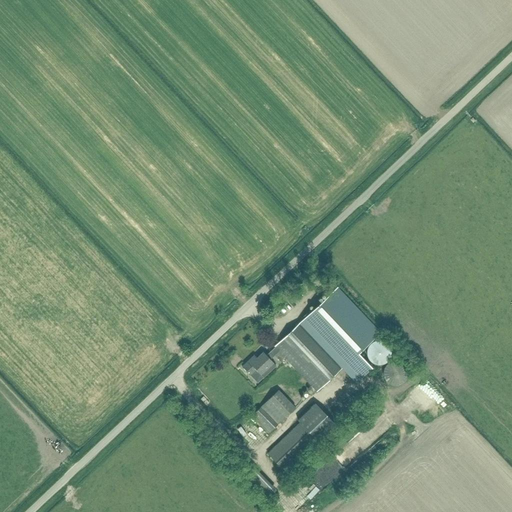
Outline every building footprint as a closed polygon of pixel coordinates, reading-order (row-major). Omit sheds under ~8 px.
[(274,347),(265,355),(263,352),(256,358),(253,355),(241,367),(249,375),(255,370),(260,374),(272,362),(269,359),(274,355),(285,367),(271,380),(292,402),(299,395),(310,385),(316,391),(340,368),(357,352),(378,332),(336,288),(274,347)] [(380,340),(378,340),(376,340),(374,340),(372,341),(370,342),(369,344),(368,345),(367,347),(366,349),(366,351),(366,353),(366,355),(367,357),(368,359),(369,360),(370,362),(372,363),(374,364),(376,364),(378,364),(380,364),(382,363),(384,362),(386,361),(387,360),(389,358),(390,356),(390,354),(390,352),(390,350),(389,348),(389,346),(387,344),(386,342),(384,341),(382,340),(380,340)] [(384,365),(383,368),(382,371),(382,373),(383,376),(384,379),(385,381),(388,383),(391,384),(394,385),(397,385),(400,384),(403,382),(405,380),(406,377),(407,375),(407,372),(407,369),(406,367),(405,365),(403,363),(401,361),(398,360),(394,360),(391,361),(388,362),(385,364),(384,365)] [(442,412),(435,404),(443,397),(428,378),(402,400),(423,427),(442,412)] [(278,390),(251,415),(268,432),(294,407),(278,390)] [(284,471),(316,440),(319,443),(337,427),(314,403),(296,419),(299,422),(267,453),(284,471)] [(383,409),(309,474),(319,485),(392,420),(383,409)] [(251,427),(247,430),(256,440),(259,437),(251,427)]
